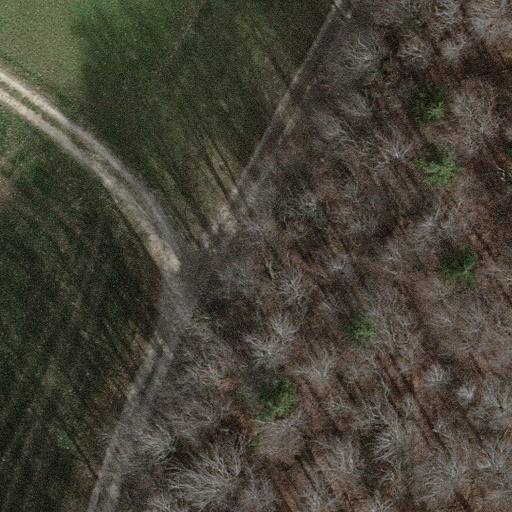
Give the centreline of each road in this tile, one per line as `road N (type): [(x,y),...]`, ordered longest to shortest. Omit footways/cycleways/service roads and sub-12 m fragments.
road 1 (track): [(0,84),(126,188),(189,290),(98,511)]
road 2 (track): [(352,0),(189,290)]
